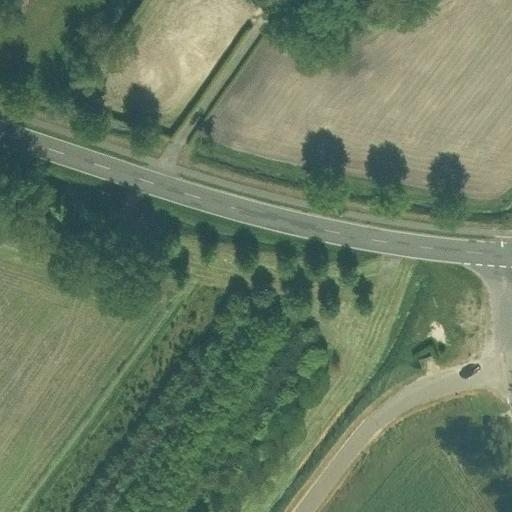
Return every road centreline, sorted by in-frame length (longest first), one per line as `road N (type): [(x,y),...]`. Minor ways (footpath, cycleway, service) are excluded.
road 1 (tertiary): [(0,131),(265,214),(385,242),(511,254)]
road 2 (unclassified): [(295,511),(346,442),(409,399),(511,372)]
